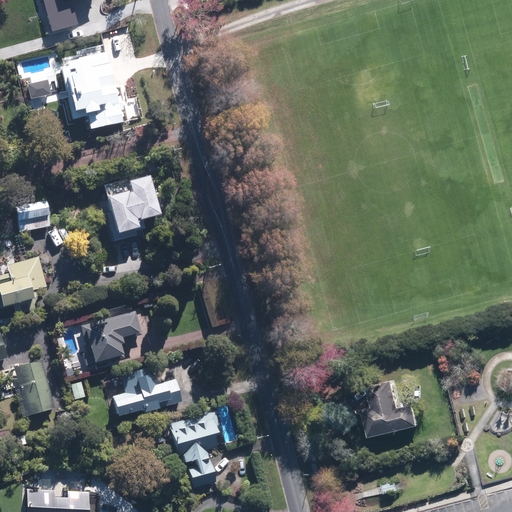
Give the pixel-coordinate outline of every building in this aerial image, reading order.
[(0,35),(23,29),(24,31),(40,26),(44,39),(70,30),(64,9),(72,6),(70,0),(20,0),(22,4),(0,11),(0,35)] [(72,120),(87,117),(89,130),(122,122),(105,51),(66,60),(67,66),(60,68),(72,120)] [(110,247),(142,239),(139,227),(153,224),(154,229),(158,228),(147,183),(98,196),(110,247)] [(48,226),(44,199),(14,204),(18,231),(48,226)] [(0,309),(14,306),(13,304),(34,299),(31,289),(45,286),(38,256),(6,264),(8,273),(0,274),(0,309)] [(133,310),(82,324),(79,325),(82,334),(85,334),(93,360),(122,352),(119,342),(123,341),(121,335),(139,330),(133,310)] [(40,360),(14,367),(19,389),(14,390),(21,416),(53,408),(40,360)] [(175,379),(158,384),(157,379),(151,380),(148,367),(120,374),(124,392),(110,396),(115,415),(141,408),(142,412),(158,408),(158,406),(164,405),(165,408),(181,404),(180,398),(175,379)] [(85,396),(81,380),(71,383),(75,398),(85,396)] [(392,380),(369,385),(375,408),(365,410),(372,439),(421,427),(416,408),(400,412),(392,380)] [(168,421),(173,441),(176,457),(182,456),(188,478),(213,472),(204,434),(219,430),(215,411),(168,421)] [(89,511),(90,495),(102,495),(103,474),(77,473),(77,489),(40,488),(25,488),(24,511),(89,511)]
